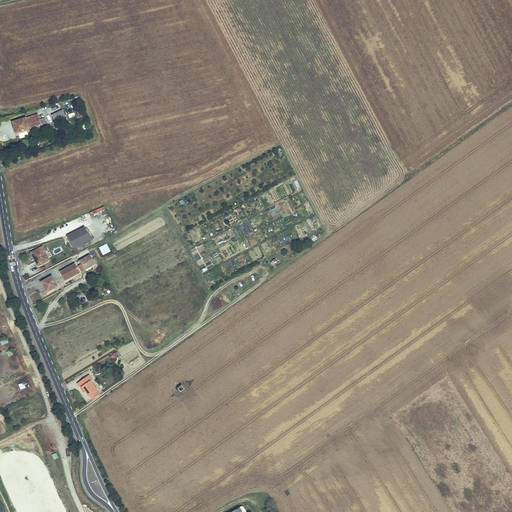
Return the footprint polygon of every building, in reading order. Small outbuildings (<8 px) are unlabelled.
[(52,115),(54,121),(65,116),(62,110),(52,115)] [(12,123),(13,127),(15,126),(17,133),(29,130),(29,128),(46,123),(44,118),(39,119),(38,115),(12,123)] [(65,116),(54,121),(56,125),(67,120),(65,116)] [(287,201),(247,217),(252,229),(283,217),(283,219),(293,215),(287,201)] [(98,209),(101,216),(107,214),(104,207),(98,209)] [(85,228),(67,237),(73,248),(90,239),(85,228)] [(225,234),(215,237),(224,259),(235,255),(230,243),(229,244),(225,234)] [(276,249),(271,240),(261,244),(266,254),(276,249)] [(107,244),(99,247),(102,255),(110,252),(107,244)] [(42,247),(31,253),(38,266),(49,261),(42,247)] [(89,256),(80,261),(85,270),(94,265),(89,256)] [(74,264),(60,272),(65,281),(79,273),(74,264)] [(51,277),(41,282),(46,293),(57,287),(51,277)] [(116,352),(110,357),(114,361),(120,356),(116,352)] [(82,386),(84,390),(88,395),(90,394),(92,393),(95,397),(100,394),(90,381),(92,379),(89,375),(78,383),(81,387),(82,386)]
